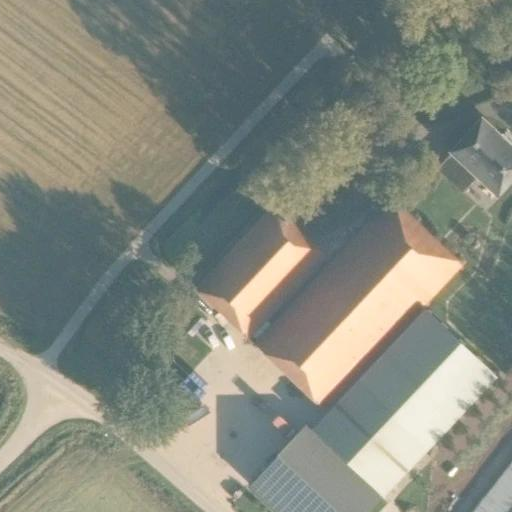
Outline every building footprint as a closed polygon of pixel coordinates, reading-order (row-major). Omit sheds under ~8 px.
[(499,195),(511,180),(511,146),(483,119),(453,152),(454,153),(439,169),(463,192),(478,175),(499,195)] [(421,189),(411,179),(255,344),(326,410),(463,264),(403,208),(421,189)] [(274,204),(196,288),(250,338),(328,255),(274,204)] [(427,308),(312,431),(381,496),(498,375),(427,308)] [(365,511),(381,496),(312,431),(308,427),(252,486),(280,511),(365,511)] [(511,511),(511,461),(472,511),(511,511)]
